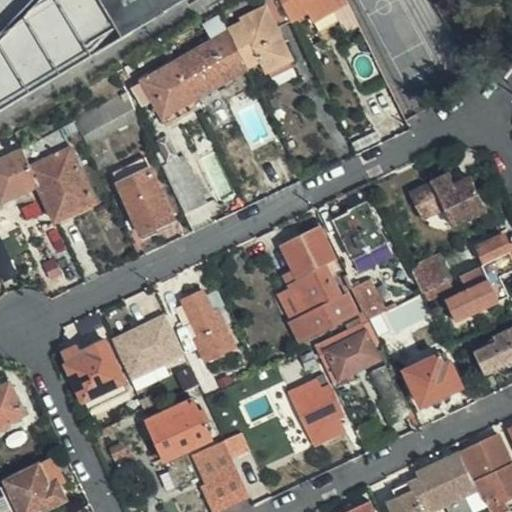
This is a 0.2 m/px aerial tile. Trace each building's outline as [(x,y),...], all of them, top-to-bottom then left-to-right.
[(0,0),(0,25),(22,0),(0,0)] [(22,0),(0,25),(0,111),(121,39),(115,29),(156,4),(162,15),(186,0),(22,0)] [(281,0),(282,1),(293,23),(309,14),(314,24),(350,3),(348,0),(281,0)] [(230,33),(249,71),(262,64),(268,75),(295,61),(279,29),(293,23),(282,1),(242,19),(244,23),(228,29),(230,33)] [(156,4),(115,29),(121,39),(162,15),(156,4)] [(230,33),(177,64),(178,67),(197,97),(198,100),(236,78),(249,71),(230,33)] [(499,70),(511,83),(511,81),(511,53),(497,61),(476,72),(481,80),(482,79),(499,70)] [(389,80),(379,61),(356,74),(364,92),(389,80)] [(178,67),(177,64),(162,73),(132,89),(143,106),(154,100),(164,116),(162,118),(166,126),(202,107),(198,100),(197,97),(178,67)] [(405,113),(389,80),(364,92),(380,126),(405,113)] [(132,89),(127,92),(136,110),(143,106),(132,89)] [(127,92),(75,121),(75,123),(86,146),(140,119),(136,110),(127,92)] [(24,150),(41,185),(58,222),(97,204),(60,130),(24,149),(24,150)] [(0,212),(7,210),(3,203),(41,185),(24,150),(0,161),(0,212)] [(114,174),(143,237),(175,222),(146,159),(114,174)] [(187,162),(165,173),(186,216),(209,205),(187,162)] [(472,177),(465,181),(455,185),(451,177),(449,175),(411,194),(423,221),(447,210),(456,228),(489,212),(472,177)] [(455,185),(465,181),(451,177),(455,185)] [(337,222),(356,262),(390,246),(369,206),(337,222)] [(436,232),(452,225),(446,211),(430,218),(436,232)] [(285,277),(293,291),(305,315),(290,322),(300,342),(333,326),(358,313),(349,294),(341,298),(325,265),(336,259),(322,229),(283,248),(297,272),(285,277)] [(477,247),(484,266),(511,252),(511,245),(511,246),(506,233),(477,247)] [(390,246),(356,262),(360,271),(394,254),(390,246)] [(511,252),(484,266),(460,277),(467,291),(447,301),(457,324),(500,303),(490,282),(501,278),(511,272),(511,252)] [(440,256),(412,270),(424,294),(424,295),(450,282),(440,256)] [(490,282),(500,303),(510,298),(501,278),(490,282)] [(355,289),(371,320),(386,312),(371,281),(355,289)] [(450,282),(424,295),(428,303),(454,290),(450,282)] [(216,318),(203,291),(183,300),(201,337),(196,341),(208,364),(238,351),(222,316),(216,318)] [(305,315),(293,291),(279,298),(290,322),(305,315)] [(167,317),(130,334),(132,338),(169,321),(167,317)] [(130,334),(114,342),(128,374),(182,349),(169,321),(132,338),(130,334)] [(362,324),(315,347),(319,356),(328,352),(367,333),(362,324)] [(511,329),(495,338),(498,344),(476,354),(485,375),(511,362),(511,329)] [(380,360),(367,333),(328,352),(341,379),(380,360)] [(498,344),(495,338),(473,349),(476,354),(498,344)] [(62,354),(85,402),(126,383),(108,341),(83,353),(80,347),(62,354)] [(328,352),(319,356),(332,383),(341,379),(328,352)] [(422,407),(461,388),(447,354),(407,372),(422,407)] [(207,395),(220,389),(214,373),(200,379),(207,395)] [(325,378),(317,382),(322,391),(330,388),(325,378)] [(322,391),(317,382),(310,385),(329,423),(344,416),(330,388),(322,391)] [(126,383),(85,402),(89,412),(131,393),(126,383)] [(0,430),(27,417),(11,385),(0,390),(0,430)] [(165,461),(213,440),(196,401),(148,422),(165,461)] [(118,424),(104,431),(106,437),(121,430),(118,424)] [(511,461),(500,436),(461,453),(479,490),(486,506),(497,500),(501,506),(508,503),(511,500),(511,461)] [(130,456),(124,442),(110,449),(116,462),(130,456)] [(221,511),(246,500),(220,443),(191,457),(203,481),(198,484),(212,511),(221,511)] [(479,490),(461,453),(417,473),(417,474),(420,480),(434,511),(448,506),(450,511),(471,511),(463,497),(479,490)] [(54,461),(41,466),(51,488),(59,484),(64,482),(54,461)] [(51,488),(41,466),(8,483),(12,492),(0,497),(0,511),(20,511),(21,511),(42,511),(67,500),(59,484),(51,488)] [(432,511),(434,511),(420,480),(409,484),(409,482),(393,490),(397,499),(387,503),(390,511),(432,511)] [(472,511),(486,506),(479,490),(463,497),(471,511),(472,511)] [(507,511),(511,510),(508,503),(501,506),(497,500),(486,506),(489,511),(507,511)] [(375,511),(371,502),(349,511),(375,511)]
